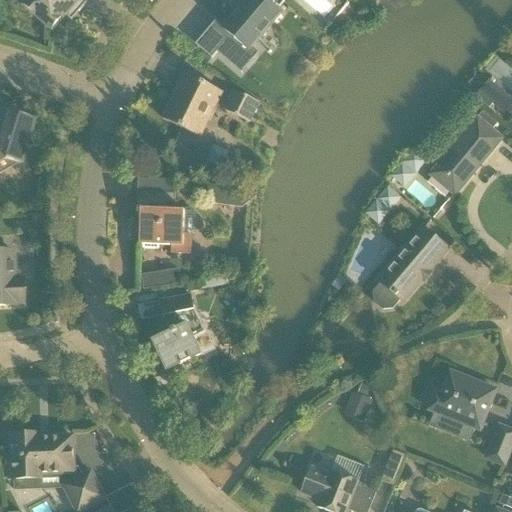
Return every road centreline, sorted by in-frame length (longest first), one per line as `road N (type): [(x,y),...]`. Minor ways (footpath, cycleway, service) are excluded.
road 1 (residential): [(97,341),(89,206),(107,110)]
road 2 (residential): [(217,511),(159,449),(97,341)]
road 3 (residential): [(107,110),(177,0)]
